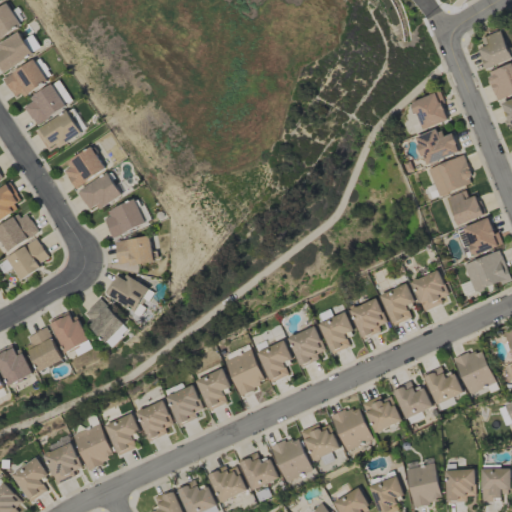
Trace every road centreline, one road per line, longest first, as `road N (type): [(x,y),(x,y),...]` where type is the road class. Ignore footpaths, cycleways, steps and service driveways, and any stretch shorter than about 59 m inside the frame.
road 1 (residential): [(72,511),(511,302)]
road 2 (residential): [(511,195),(433,9)]
road 3 (residential): [(91,269),(0,116)]
